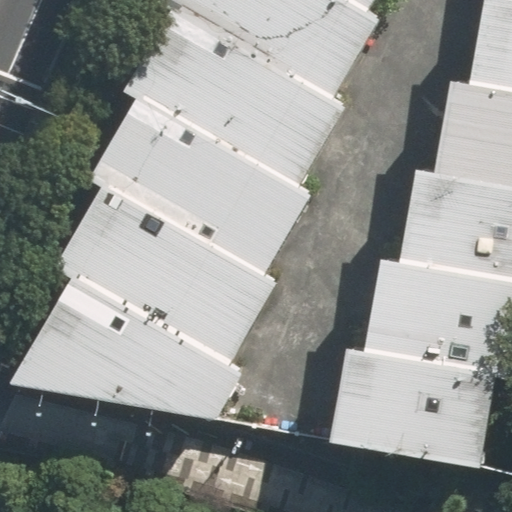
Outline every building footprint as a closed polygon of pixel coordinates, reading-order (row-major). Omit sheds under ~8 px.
[(335,96),(382,14),(372,8),(357,0),(172,0),(172,1),(184,8),(335,96)] [(376,0),(357,0),(372,8),(376,0)] [(511,0),(491,0),(479,82),(511,87),(511,0)] [(298,180),(344,101),(335,96),(184,8),(138,88),(266,162),(298,180)] [(459,79),(443,173),(511,184),(511,87),(479,82),(459,79)] [(315,190),(266,162),(151,95),(104,176),(219,242),(268,271),(315,190)] [(425,170),(410,260),(511,277),(511,184),(443,173),(425,170)] [(280,278),(219,242),(117,184),(69,266),(86,275),(232,360),(280,278)] [(377,349),(501,370),(511,371),(511,277),(392,258),(377,349)] [(86,275),(24,375),(224,415),(247,369),(232,360),(86,275)] [(377,349),(357,346),(341,442),(486,465),(501,370),(377,349)]
